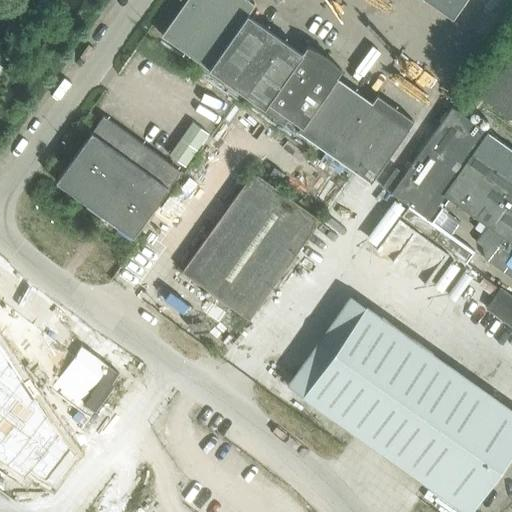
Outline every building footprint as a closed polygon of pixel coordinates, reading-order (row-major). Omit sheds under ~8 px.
[(301,125),(296,130),(370,182),(414,121),(377,94),(371,102),(336,77),(340,70),(341,71),(342,70),(337,64),(331,59),(326,55),(319,51),(313,48),(306,45),(306,46),(302,53),(247,14),(254,3),(248,0),(185,0),(161,35),(264,108),(268,102),(301,125)] [(426,0),(451,17),(463,0),(426,0)] [(511,21),(465,88),(511,120),(511,21)] [(443,195),(511,243),(511,149),(451,107),(390,193),(427,219),(443,195)] [(89,135),(56,181),(132,236),(165,190),(166,190),(180,170),(103,115),(89,135)] [(181,271),(248,319),(320,219),(253,171),(181,271)] [(511,326),(511,297),(493,284),(479,303),(511,326)] [(0,458),(39,485),(45,476),(52,481),(74,450),(69,443),(90,416),(98,423),(105,414),(106,415),(111,407),(118,397),(121,392),(122,391),(123,389),(124,388),(124,387),(124,385),(124,383),(124,381),(123,379),(122,378),(121,376),(118,373),(118,372),(85,347),(85,348),(78,343),(71,352),(0,297),(0,458)] [(511,410),(365,307),(303,394),(458,504),(459,504),(468,511),(479,495),(511,448),(511,410)]
